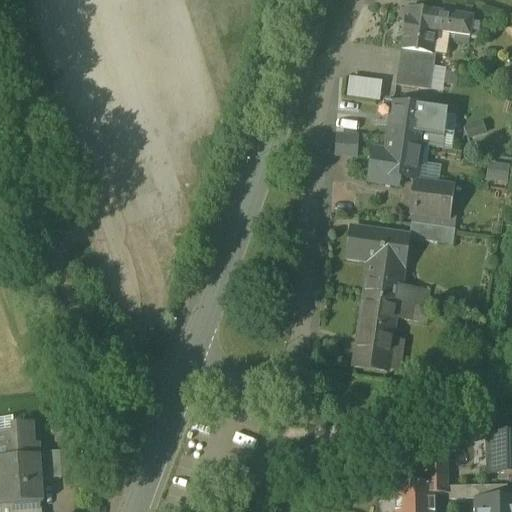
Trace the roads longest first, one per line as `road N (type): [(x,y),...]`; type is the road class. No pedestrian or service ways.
road 1 (residential): [(356,0),(314,135),(294,370),(277,382),(187,369)]
road 2 (tertiary): [(187,369),(318,0)]
road 3 (track): [(187,369),(130,361),(90,339),(0,99)]
road 4 (tertiary): [(134,511),(187,369)]
